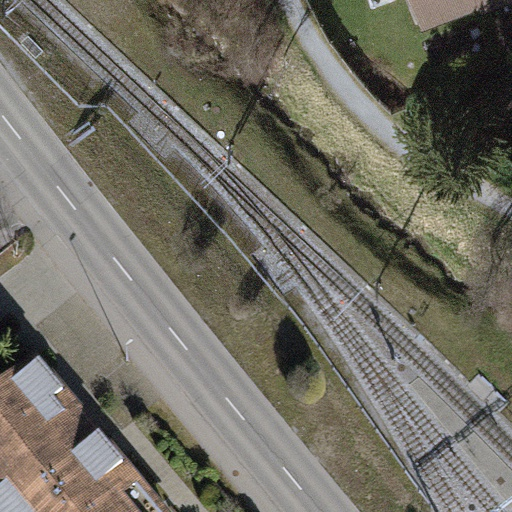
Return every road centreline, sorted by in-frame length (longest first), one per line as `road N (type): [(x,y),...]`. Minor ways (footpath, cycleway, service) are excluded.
road 1 (secondary): [(321,511),(0,111)]
road 2 (track): [(287,0),(336,76),(385,129),(511,211)]
